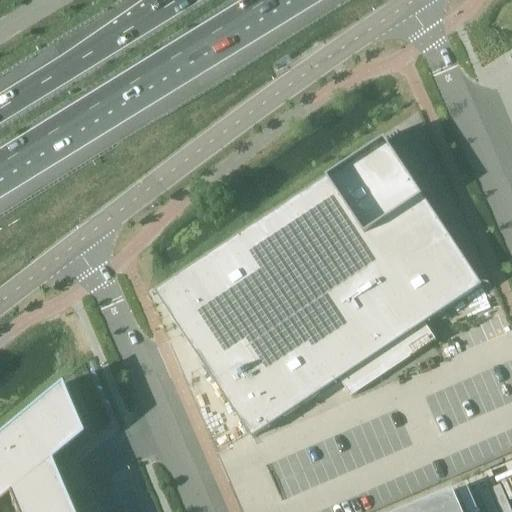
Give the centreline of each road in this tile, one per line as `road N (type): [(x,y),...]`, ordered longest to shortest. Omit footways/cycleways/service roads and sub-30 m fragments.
road 1 (tertiary): [(78,243),(414,0)]
road 2 (motorway): [(0,165),(269,0)]
road 3 (unclassified): [(78,243),(198,511)]
road 4 (unclassified): [(511,226),(414,0)]
road 5 (motorway): [(174,0),(0,107)]
